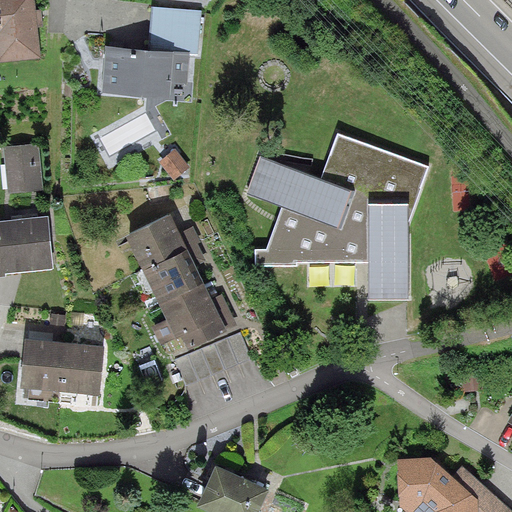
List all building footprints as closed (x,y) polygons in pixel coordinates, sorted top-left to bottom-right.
[(0,0),(0,63),(40,59),(37,27),(42,27),(41,11),(35,11),(33,0),(0,0)] [(105,50),(102,95),(147,98),(146,111),(162,139),(173,132),(157,106),(168,100),(193,102),(194,82),(187,82),(189,56),(201,56),(204,11),(152,8),(149,53),(105,50)] [(284,208),(268,250),(255,250),(256,269),(298,269),(298,264),(369,263),(370,299),(408,299),(408,224),(429,168),(338,132),(320,178),(262,156),(248,194),(284,208)] [(3,146),(6,188),(38,186),(35,144),(3,146)] [(176,151),(162,162),(176,179),(190,169),(176,151)] [(126,227),(142,261),(185,240),(180,229),(169,206),(126,227)] [(43,215),(0,218),(0,266),(47,263),(43,215)] [(190,224),(180,229),(185,240),(195,259),(204,254),(190,224)] [(142,261),(158,294),(201,273),(195,259),(185,240),(142,261)] [(177,329),(184,343),(229,322),(216,295),(213,297),(201,273),(158,294),(168,315),(151,323),(158,339),(177,329)] [(27,332),(22,377),(59,381),(64,336),(27,332)] [(238,335),(174,363),(185,387),(249,360),(238,335)] [(64,336),(59,381),(98,385),(103,340),(64,336)] [(463,374),(464,392),(482,391),(481,373),(463,374)] [(216,459),(198,495),(233,511),(249,511),(264,483),(216,459)] [(511,511),(463,469),(455,478),(432,459),(397,460),(399,506),(405,511),(511,511)]
